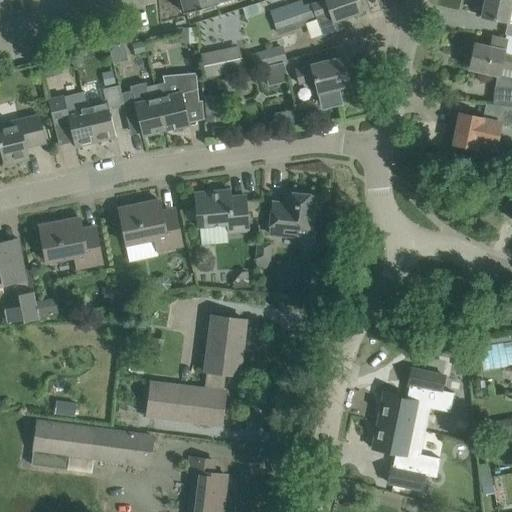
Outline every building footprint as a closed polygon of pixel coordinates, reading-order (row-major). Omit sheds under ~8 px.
[(177,0),(181,10),(184,9),(185,13),(202,8),(203,11),(215,8),(215,5),(218,4),(232,0),(177,0)] [(285,0),(268,6),(278,35),(309,24),(307,19),(314,17),(309,4),(303,6),(300,0),(285,0)] [(325,0),(313,5),(324,35),(338,30),(335,21),(361,11),(357,0),(325,0)] [(511,0),(485,0),(482,16),(502,20),(508,22),(509,22),(509,21),(510,21),(511,21),(511,0)] [(475,44),(470,69),(498,75),(500,75),(502,69),(511,70),(511,35),(507,35),(506,35),(505,40),(493,38),(491,47),(475,44)] [(202,55),(207,78),(244,70),(239,47),(202,55)] [(251,56),(254,68),(286,60),(282,48),(251,56)] [(311,65),(311,66),(296,70),(299,84),(315,80),(318,93),(321,106),(342,101),(338,88),(350,85),(343,57),(311,65)] [(186,108),(200,105),(197,72),(179,74),(181,92),(168,95),(165,82),(155,84),(166,130),(190,125),(186,108)] [(121,93),(124,107),(127,117),(138,115),(143,136),(166,130),(155,84),(147,86),(146,82),(130,86),(131,90),(121,93)] [(106,100),(87,105),(96,142),(116,137),(110,110),(124,107),(121,93),(119,85),(103,89),(106,100)] [(492,104),(511,106),(511,88),(495,87),(492,104)] [(96,142),(87,105),(84,92),(64,97),(64,96),(48,100),(54,124),(69,120),(76,147),(96,142)] [(224,122),(222,94),(204,96),(206,123),(224,122)] [(460,113),(453,144),(477,149),(477,148),(495,152),(501,124),(511,125),(511,106),(492,104),(485,104),(482,118),(460,113)] [(46,142),(41,123),(40,115),(0,124),(0,145),(5,165),(29,158),(26,145),(31,143),(32,145),(46,142)] [(195,193),(198,227),(227,224),(228,232),(249,230),(246,195),(231,197),(230,190),(195,193)] [(270,233),(297,236),(297,235),(300,236),(300,240),(302,244),(311,245),(315,242),(316,232),(312,229),(316,195),(287,193),(286,204),(273,202),(270,233)] [(160,200),(119,209),(126,244),(130,262),(159,256),(158,250),(183,245),(175,209),(162,212),(160,200)] [(46,261),(75,256),(77,268),(103,263),(96,227),(83,229),(80,218),(39,226),(46,261)] [(18,238),(0,241),(0,275),(1,276),(2,285),(26,281),(18,238)] [(271,261),(272,244),(258,243),(256,268),(269,269),(269,260),(271,261)] [(19,295),(21,306),(23,320),(24,323),(39,320),(34,292),(19,295)] [(212,316),(205,369),(238,373),(241,355),(239,355),(240,346),(243,347),(246,320),(212,316)] [(238,373),(205,369),(205,371),(208,371),(206,389),(151,382),(147,416),(221,425),(225,391),(222,391),(225,373),(239,375),(239,374),(238,373)] [(386,394),(380,421),(428,431),(433,408),(458,414),(463,396),(413,386),(410,398),(386,394)] [(77,403),(57,401),(55,413),(75,416),(77,403)] [(149,466),(153,436),(38,421),(32,464),(68,469),(69,455),(149,466)] [(380,421),(374,449),(398,454),(396,466),(446,477),(450,459),(424,454),(428,431),(380,421)] [(213,473),(214,461),(190,458),(189,472),(195,472),(190,511),(222,511),(223,508),(221,507),(223,496),(224,496),(227,475),(213,473)]
